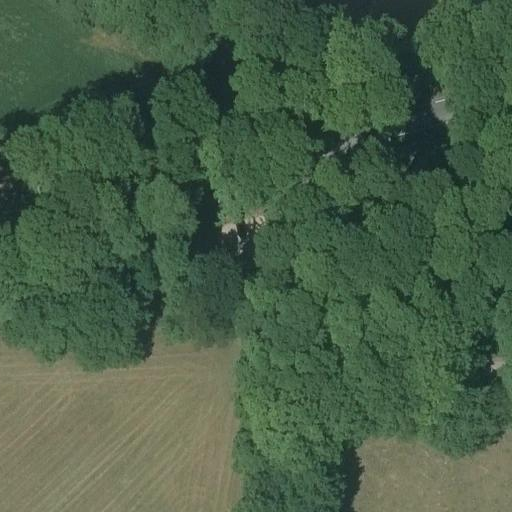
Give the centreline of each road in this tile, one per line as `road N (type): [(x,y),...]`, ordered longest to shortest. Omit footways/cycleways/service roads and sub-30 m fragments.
road 1 (secondary): [(0,241),(333,137),(511,91)]
road 2 (track): [(156,0),(317,105),(333,137)]
road 3 (track): [(511,371),(367,376),(334,360),(319,322)]
road 4 (track): [(319,322),(291,511)]
